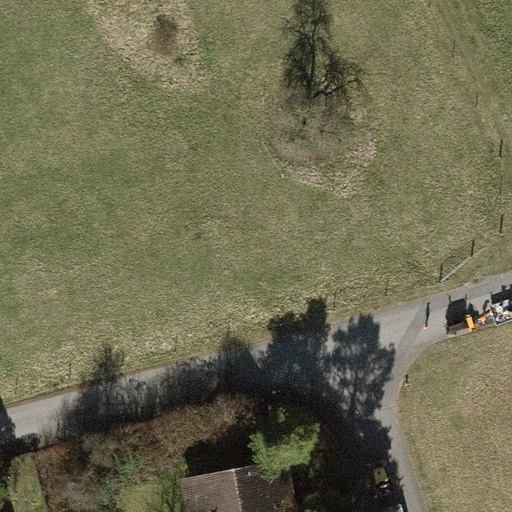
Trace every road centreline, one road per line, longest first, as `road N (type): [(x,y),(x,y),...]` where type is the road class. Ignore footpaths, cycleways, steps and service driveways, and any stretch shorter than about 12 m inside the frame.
road 1 (residential): [(0,446),(354,350)]
road 2 (residential): [(354,350),(511,289)]
road 3 (residential): [(354,350),(398,511)]
road 4 (track): [(448,0),(511,134)]
